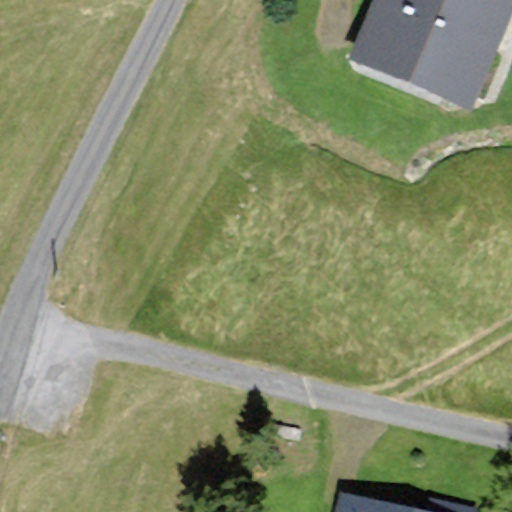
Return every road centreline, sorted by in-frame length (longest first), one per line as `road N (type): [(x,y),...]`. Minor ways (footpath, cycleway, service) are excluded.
road 1 (track): [(511,446),(83,348),(13,323)]
road 2 (unclassified): [(0,363),(172,0)]
